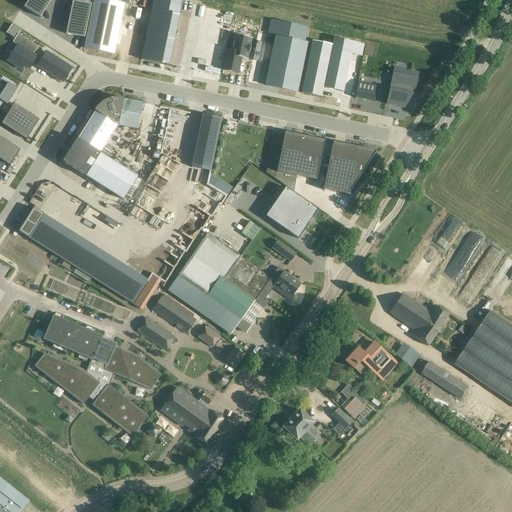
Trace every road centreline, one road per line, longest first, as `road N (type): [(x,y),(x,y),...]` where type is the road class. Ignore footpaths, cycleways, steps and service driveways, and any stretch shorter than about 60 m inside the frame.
road 1 (tertiary): [(95,502),(183,482),(214,459),(427,149)]
road 2 (residential): [(97,76),(427,149)]
road 3 (tertiary): [(427,149),(511,3)]
road 4 (residential): [(130,337),(15,290),(0,313)]
